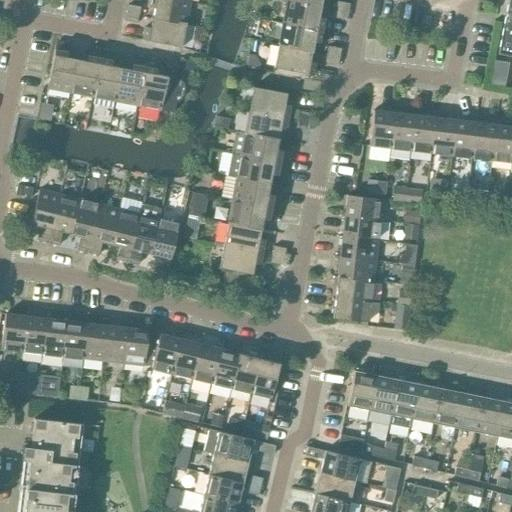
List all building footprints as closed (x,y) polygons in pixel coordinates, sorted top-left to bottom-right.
[(186,24),(190,2),(181,0),(150,0),(149,7),(159,9),(158,19),(186,24)] [(287,0),(283,23),(321,30),(324,18),(313,15),(315,6),(287,0)] [(336,10),(348,12),(349,4),(337,2),(336,10)] [(126,12),(139,15),(140,7),(128,4),(126,12)] [(348,12),(336,10),(334,18),(346,20),(348,12)] [(139,15),(126,12),(125,21),(137,23),(139,15)] [(186,24),(158,19),(156,29),(145,27),(143,40),(181,47),(186,24)] [(278,45),(306,50),(308,40),(319,42),(321,30),(283,23),(278,45)] [(70,93),(75,65),(65,63),(69,44),(56,42),(47,88),(70,93)] [(306,50),(278,45),(274,68),(312,75),(315,62),(304,60),(306,50)] [(327,55),(339,57),(341,49),(328,46),(327,55)] [(92,97),(101,50),(89,48),(85,67),(75,65),(70,93),(92,97)] [(92,97),(115,101),(120,73),(110,71),(114,53),(101,50),(92,97)] [(339,57),(327,55),(325,63),(338,65),(339,57)] [(120,73),(115,101),(137,105),(146,59),(133,57),(130,75),(120,73)] [(158,61),(146,59),(137,105),(161,110),(161,111),(173,113),(175,103),(179,100),(181,98),(183,95),(184,92),(184,86),(182,83),(179,79),(166,77),(165,82),(155,80),(158,61)] [(199,64),(180,60),(178,69),(197,72),(199,64)] [(249,110),(287,117),(290,105),(279,103),(281,92),(253,87),(249,110)] [(249,110),(245,133),(273,138),(275,128),(285,130),(287,117),(249,110)] [(390,148),(394,113),(373,110),(369,145),(390,148)] [(298,119),(310,122),(312,114),(299,111),(298,119)] [(414,115),(394,113),(390,148),(410,150),(414,115)] [(410,150),(430,153),(435,118),(414,115),(410,150)] [(430,153),(451,155),(455,120),(435,118),(430,153)] [(310,122),(298,119),(296,127),(309,130),(310,122)] [(451,155),(471,158),(475,122),(455,120),(451,155)] [(471,158),(491,160),(495,125),(475,122),(471,158)] [(491,160),(511,163),(511,156),(511,126),(495,125),(491,160)] [(271,148),(273,138),(245,133),(236,131),(231,153),(240,155),(287,164),(289,151),(271,148)] [(287,164),(240,155),(236,178),(264,183),(266,173),(284,176),(287,164)] [(236,178),(232,200),(278,209),(281,196),(262,193),(264,183),(236,178)] [(446,194),(447,182),(430,180),(429,192),(446,194)] [(386,195),(386,182),(366,181),(366,194),(386,195)] [(447,182),(446,194),(453,195),(455,183),(447,182)] [(33,188),(18,185),(16,195),(31,198),(33,188)] [(486,199),(488,187),(480,186),(479,198),(486,199)] [(488,187),(486,199),(494,200),(503,201),(505,189),(495,188),(488,187)] [(48,242),(59,194),(39,189),(31,224),(40,226),(37,240),(48,242)] [(404,202),(405,190),(394,189),(392,200),(404,202)] [(405,190),(404,202),(411,203),(421,204),(422,192),(413,191),(405,190)] [(59,194),(48,242),(59,245),(62,232),(71,234),(79,199),(59,194)] [(344,216),(380,220),(382,199),(347,195),(344,216)] [(99,204),(79,199),(71,234),(80,236),(76,249),(88,252),(99,204)] [(232,200),(228,222),(255,227),(257,217),(276,221),(278,209),(232,200)] [(119,209),(99,204),(88,252),(98,255),(102,241),(111,244),(119,209)] [(150,253),(159,218),(161,210),(141,205),(139,214),(127,262),(138,264),(141,251),(150,253)] [(139,214),(119,209),(111,244),(119,246),(116,259),(127,262),(139,214)] [(420,212),(405,210),(404,221),(419,223),(420,212)] [(344,216),(342,236),(377,240),(380,220),(344,216)] [(159,218),(150,253),(159,255),(156,269),(167,271),(179,223),(159,218)] [(228,222),(223,245),(262,252),(264,239),(254,237),(255,227),(228,222)] [(417,240),(419,224),(406,223),(404,239),(417,240)] [(342,236),(340,256),(375,260),(377,240),(342,236)] [(225,269),(222,287),(243,291),(249,262),(260,264),(262,252),(223,245),(219,268),(225,269)] [(272,254),(284,256),(286,248),(274,246),(272,254)] [(284,256),(272,254),(271,262),(283,264),(284,256)] [(340,256),(337,276),(373,281),(375,260),(340,256)] [(400,263),(413,265),(414,258),(401,256),(400,263)] [(413,265),(400,263),(399,274),(412,275),(413,265)] [(370,301),(373,281),(337,276),(335,297),(370,301)] [(412,292),(399,290),(396,303),(410,305),(412,292)] [(370,301),(335,297),(332,318),(368,322),(370,301)] [(395,304),(393,329),(408,331),(410,305),(395,304)] [(22,351),(26,316),(5,313),(1,349),(22,351)] [(46,318),(26,316),(22,351),(42,354),(46,318)] [(66,320),(46,318),(42,354),(62,356),(66,320)] [(87,323),(66,320),(62,356),(82,358),(87,323)] [(82,358),(103,361),(107,325),(87,323),(82,358)] [(103,361),(123,363),(127,328),(107,325),(103,361)] [(127,328),(123,363),(144,366),(148,330),(127,328)] [(171,373),(180,339),(159,334),(151,368),(171,373)] [(200,344),(180,339),(171,373),(191,378),(200,344)] [(211,383),(220,348),(200,344),(191,378),(211,383)] [(239,353),(220,348),(211,383),(231,388),(239,353)] [(231,388),(251,393),(259,358),(239,353),(231,388)] [(259,358),(251,393),(269,397),(266,407),(273,408),(277,395),(272,394),(280,363),(259,358)] [(354,371),(353,378),(347,406),(369,410),(376,375),(354,371)] [(397,379),(376,375),(369,410),(390,414),(397,379)] [(37,392),(39,380),(31,379),(30,391),(37,392)] [(418,384),(397,379),(390,414),(388,425),(409,430),(411,419),(418,384)] [(39,380),(37,392),(45,393),(46,381),(39,380)] [(440,388),(418,384),(411,419),(433,423),(440,388)] [(79,387),(69,386),(68,398),(78,399),(79,387)] [(88,388),(79,387),(78,399),(87,400),(88,388)] [(462,392),(440,388),(433,423),(454,427),(462,392)] [(120,390),(112,389),(111,401),(119,402),(119,398),(120,390)] [(454,427),(476,432),(483,397),(462,392),(454,427)] [(504,401),(483,397),(476,432),(497,436),(504,401)] [(166,400),(163,414),(182,418),(185,404),(166,400)] [(511,402),(504,401),(497,436),(511,439),(511,402)] [(182,418),(198,422),(202,407),(185,403),(185,404),(182,418)] [(213,415),(211,426),(220,428),(223,417),(213,415)] [(68,511),(79,423),(34,418),(30,447),(23,446),(22,460),(29,461),(22,511),(68,511)] [(230,419),(227,429),(239,432),(242,422),(230,419)] [(269,426),(267,426),(244,420),(241,433),(266,439),(269,426)] [(253,440),(219,431),(209,429),(204,451),(248,462),(251,449),(260,451),(263,443),(253,440)] [(360,453),(363,440),(341,434),(338,447),(360,453)] [(263,443),(260,451),(273,455),(275,446),(263,443)] [(305,455),(317,458),(319,449),(307,446),(305,455)] [(382,458),(383,449),(371,446),(369,455),(382,458)] [(383,449),(382,458),(393,461),(396,452),(383,449)] [(360,459),(325,450),(319,472),(354,481),(360,459)] [(243,483),(248,462),(204,451),(204,452),(213,454),(208,474),(243,483)] [(424,468),(426,459),(413,456),(411,465),(424,468)] [(426,459),(424,468),(436,471),(438,462),(426,459)] [(466,478),(468,469),(456,466),(453,475),(466,478)] [(468,469),(466,478),(478,481),(480,472),(468,469)] [(314,493),(349,502),(354,481),(319,472),(314,493)] [(203,495),(238,504),(243,483),(208,474),(203,495)] [(248,484),(260,487),(262,478),(250,475),(248,484)] [(508,488),(510,480),(498,477),(495,485),(508,488)] [(468,495),(470,486),(458,483),(456,492),(468,495)] [(260,487),(248,484),(246,493),(258,496),(260,487)] [(424,496),(426,487),(413,484),(411,493),(424,496)] [(470,486),(468,495),(480,498),(483,489),(470,486)] [(426,487),(424,496),(436,499),(438,490),(426,487)] [(169,488),(166,499),(177,501),(180,490),(169,488)] [(392,503),(395,491),(386,488),(383,501),(392,503)] [(314,493),(309,511),(346,511),(349,502),(314,493)] [(510,505),(511,497),(511,495),(500,493),(498,502),(510,505)] [(235,511),(238,504),(203,495),(198,511),(235,511)]
